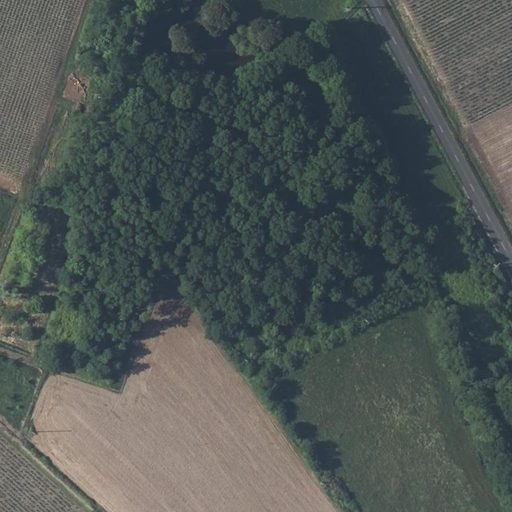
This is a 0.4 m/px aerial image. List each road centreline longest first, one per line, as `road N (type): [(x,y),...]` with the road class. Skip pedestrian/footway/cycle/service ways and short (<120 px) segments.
road 1 (tertiary): [(511,266),(370,0)]
road 2 (track): [(87,0),(27,184)]
road 3 (track): [(89,511),(0,431)]
